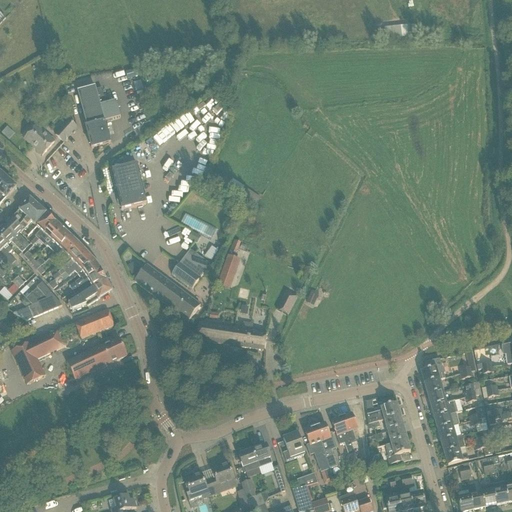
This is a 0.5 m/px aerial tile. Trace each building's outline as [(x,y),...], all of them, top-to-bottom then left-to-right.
[(410,31),(414,31),(414,26),(385,27),(386,38),(410,38),(410,31)] [(137,70),(126,73),(128,80),(139,77),(137,70)] [(141,81),(133,83),(136,91),(143,89),(141,81)] [(95,88),(78,93),(87,128),(85,128),(91,150),(111,145),(105,123),(120,119),(116,102),(106,105),(102,89),(96,90),(95,88)] [(69,121),(55,136),(63,143),(76,128),(69,121)] [(37,127),(24,140),(42,156),(54,143),(37,127)] [(137,166),(112,172),(122,211),(146,205),(137,166)] [(0,190),(9,181),(0,173),(0,190)] [(0,205),(16,188),(9,181),(0,190),(0,205)] [(19,227),(37,207),(30,200),(12,220),(19,227)] [(37,207),(19,227),(23,231),(22,232),(23,232),(28,227),(31,223),(35,226),(46,214),(37,207)] [(35,237),(36,238),(30,244),(33,246),(39,241),(55,223),(47,216),(36,227),(40,231),(35,237)] [(12,220),(4,227),(21,244),(20,245),(25,250),(29,246),(26,243),(19,235),(22,232),(23,231),(19,227),(12,220)] [(63,230),(55,223),(39,241),(42,244),(48,238),(51,242),(63,230)] [(4,227),(0,230),(0,238),(7,246),(11,242),(21,253),(25,250),(20,245),(21,244),(4,227)] [(63,230),(51,242),(47,246),(54,253),(70,237),(63,230)] [(197,244),(201,237),(191,232),(187,239),(197,244)] [(54,253),(49,259),(53,263),(63,252),(66,256),(73,250),(74,252),(80,247),(70,237),(54,253)] [(12,251),(7,246),(0,238),(0,253),(11,266),(15,262),(8,255),(12,251)] [(230,251),(236,254),(240,243),(234,241),(230,251)] [(66,256),(68,257),(71,261),(58,273),(61,276),(69,270),(87,255),(80,247),(74,252),(73,250),(66,256)] [(211,262),(218,252),(211,247),(204,257),(211,262)] [(0,253),(0,264),(2,263),(8,269),(11,266),(0,253)] [(30,264),(34,260),(35,259),(28,253),(24,256),(30,264)] [(94,263),(87,255),(69,270),(61,276),(61,277),(65,274),(69,278),(75,272),(78,276),(94,263)] [(239,261),(228,257),(217,286),(229,290),(239,261)] [(172,275),(192,290),(204,273),(184,258),(172,275)] [(40,267),(34,260),(30,264),(36,271),(40,267)] [(78,276),(80,279),(69,287),(72,292),(81,285),(101,271),(94,263),(78,276)] [(134,263),(127,267),(132,276),(139,272),(134,263)] [(161,303),(173,287),(147,266),(134,283),(161,303)] [(40,267),(36,271),(41,276),(45,272),(40,267)] [(81,285),(72,292),(75,296),(90,285),(92,289),(105,280),(101,271),(81,285)] [(18,277),(12,282),(19,290),(24,284),(18,277)] [(105,280),(92,289),(68,305),(72,311),(86,306),(87,307),(109,293),(110,290),(105,280)] [(19,290),(12,282),(12,283),(14,285),(7,292),(12,296),(19,290),(18,290),(19,290)] [(57,286),(53,282),(49,285),(53,290),(57,286)] [(42,284),(37,289),(41,294),(47,300),(48,300),(53,310),(62,307),(42,284)] [(200,307),(173,287),(161,303),(188,323),(200,307)] [(47,300),(41,294),(37,289),(32,293),(41,303),(43,302),(48,313),(53,310),(48,300),(47,300)] [(311,291),(306,303),(314,306),(319,295),(311,291)] [(297,297),(286,292),(282,299),(293,305),(297,297)] [(32,293),(26,299),(32,306),(33,306),(38,304),(43,315),(48,313),(43,302),(41,303),(32,293)] [(21,300),(21,304),(26,309),(28,308),(32,306),(26,299),(24,297),(21,300)] [(43,315),(38,304),(33,306),(38,317),(43,315)] [(33,306),(32,306),(28,308),(26,309),(13,314),(25,322),(38,317),(33,306)] [(114,327),(108,311),(75,323),(81,339),(114,327)] [(209,319),(217,320),(218,313),(211,312),(209,319)] [(242,323),(241,329),(199,323),(196,342),(264,352),(266,333),(252,331),(253,324),(242,323)] [(30,345),(11,353),(19,369),(27,386),(45,377),(37,361),(64,348),(57,333),(38,341),(30,345)] [(118,340),(67,364),(75,381),(126,357),(118,340)] [(507,366),(511,365),(511,344),(501,347),(502,354),(505,353),(507,366)] [(425,385),(445,380),(443,374),(444,372),(442,367),(441,366),(439,360),(425,363),(427,372),(421,373),(422,375),(421,375),(420,376),(421,380),(423,381),(423,380),(425,385)] [(445,380),(425,385),(428,397),(442,393),(439,382),(445,380)] [(479,390),(474,391),(464,394),(465,399),(475,397),(480,396),(479,390)] [(445,404),(442,393),(428,397),(431,408),(445,404)] [(431,408),(430,411),(431,414),(433,415),(434,420),(435,420),(455,414),(457,413),(454,402),(445,404),(431,408)] [(381,409),(381,412),(367,416),(368,426),(370,425),(378,423),(384,421),(400,417),(396,405),(381,409)] [(475,409),(476,416),(469,418),(470,423),(480,420),(485,419),(482,407),(475,409)] [(458,426),(455,414),(435,420),(438,431),(458,426)] [(341,419),(351,445),(356,443),(352,432),(357,430),(352,415),(341,419)] [(502,415),(492,417),(487,418),(489,427),(496,425),(495,422),(503,420),(502,415)] [(403,429),(400,417),(384,421),(388,433),(403,429)] [(351,445),(341,419),(331,423),(336,438),(337,437),(340,446),(345,444),(349,456),(350,456),(352,463),(357,461),(354,455),(351,445)] [(325,425),(315,428),(324,455),(329,468),(330,470),(338,467),(332,451),(337,449),(332,434),(329,435),(325,425)] [(461,437),(458,426),(438,431),(441,443),(461,437)] [(329,468),(315,428),(311,430),(311,429),(309,428),(306,429),(305,431),(305,432),(304,432),(309,446),(307,446),(306,446),(310,456),(310,455),(314,454),(320,471),(329,468)] [(407,441),(403,429),(388,433),(391,445),(407,441)] [(283,440),(288,452),(283,454),(286,462),(305,455),(297,435),(283,440)] [(463,437),(461,437),(441,443),(444,455),(465,449),(462,441),(463,439),(463,437)] [(388,459),(387,459),(389,466),(396,464),(396,465),(400,464),(400,463),(401,462),(399,456),(409,453),(410,453),(407,441),(391,445),(392,449),(394,457),(388,459)] [(485,444),(475,446),(476,451),(483,450),(485,457),(492,456),(489,443),(485,444)] [(257,447),(251,449),(257,464),(258,469),(272,464),(270,459),(266,446),(259,448),(259,447),(257,447)] [(385,447),(377,449),(368,451),(368,452),(369,459),(370,463),(371,463),(374,457),(379,456),(378,454),(386,451),(385,447)] [(257,464),(251,449),(245,451),(244,453),(245,454),(238,456),(243,468),(245,474),(258,469),(257,464)] [(465,449),(444,455),(448,466),(468,461),(465,449)] [(495,474),(493,464),(492,459),(487,460),(488,465),(490,475),(495,474)] [(236,488),(232,476),(228,467),(220,470),(219,469),(218,468),(214,469),(213,471),(214,472),(213,472),(215,479),(209,482),(214,495),(236,488)] [(273,469),(281,494),(285,492),(284,486),(278,467),(273,469)] [(371,474),(369,468),(360,472),(363,478),(371,474)] [(300,489),(292,492),(298,511),(313,511),(306,488),(317,484),(314,475),(297,481),(300,489)] [(187,482),(186,482),(189,492),(186,493),(189,502),(188,502),(191,510),(204,505),(202,500),(214,495),(209,482),(204,484),(201,476),(193,480),(192,479),(191,478),(187,479),(186,481),(187,482)] [(244,492),(247,501),(255,497),(251,482),(242,485),(244,492)] [(508,504),(504,483),(492,486),(493,492),(496,506),(508,504)] [(247,501),(244,492),(237,494),(242,508),(250,511),(247,501)] [(496,506),(493,492),(482,495),(485,509),(496,506)] [(255,497),(247,501),(250,511),(265,505),(268,499),(266,493),(261,495),(255,497)] [(357,503),(353,495),(353,494),(339,499),(343,511),(356,511),(359,511),(356,503),(357,503)] [(410,497),(413,511),(425,508),(422,494),(410,497)] [(485,509),(482,495),(470,497),(473,511),(485,509)] [(110,511),(126,511),(136,509),(134,501),(129,502),(128,497),(113,501),(116,510),(111,511),(110,511)] [(400,511),(398,500),(398,498),(390,499),(388,498),(386,497),(383,498),(382,499),(381,501),(383,511),(388,510),(388,511),(400,511)] [(410,497),(398,500),(400,511),(408,511),(413,511),(410,497)] [(470,511),(473,511),(470,497),(458,500),(460,511),(470,511)] [(372,511),(368,499),(357,503),(356,503),(359,511),(360,511),(359,511),(372,511)] [(312,507),(313,511),(328,511),(326,503),(312,507)]
